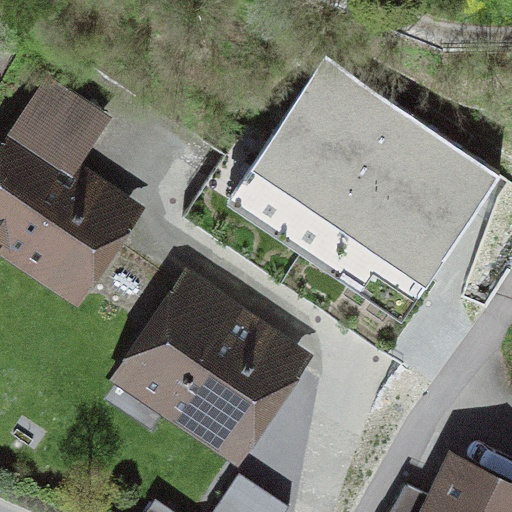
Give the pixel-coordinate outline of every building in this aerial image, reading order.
[(327,114),(407,166),(364,229),(464,298),(511,227),(511,192),(454,153),(460,145),(416,116),(406,130),(345,89),(327,114)] [(59,114),(90,135),(103,116),(71,95),(59,114)] [(0,170),(0,233),(72,282),(120,211),(65,173),(90,135),(59,114),(44,105),(0,170)] [(407,166),(327,114),(286,174),(364,229),(407,166)] [(290,276),(327,223),(203,139),(169,190),(290,276)] [(327,223),(290,276),(329,303),(366,249),(327,223)] [(131,373),(232,441),(289,358),(187,290),(131,373)] [(511,511),(511,488),(458,463),(440,500),(404,483),(388,511),(511,511)] [(284,511),(290,505),(241,470),(210,511),(284,511)]
